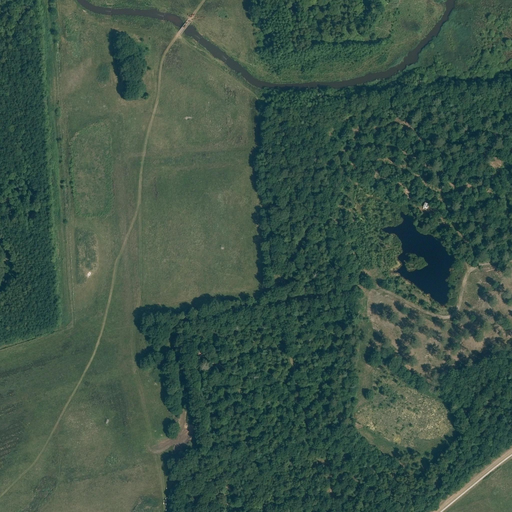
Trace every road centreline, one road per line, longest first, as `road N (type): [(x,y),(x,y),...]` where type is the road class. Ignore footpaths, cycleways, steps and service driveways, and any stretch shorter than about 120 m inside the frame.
road 1 (track): [(511,257),(469,271),(454,315),(417,308),(371,284),(278,301)]
road 2 (track): [(278,301),(308,424),(329,462),(329,511)]
